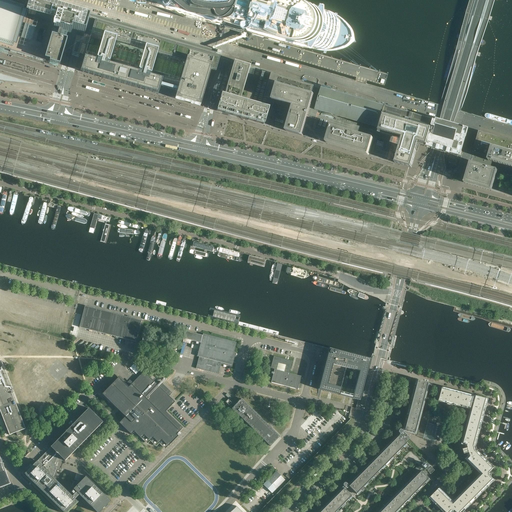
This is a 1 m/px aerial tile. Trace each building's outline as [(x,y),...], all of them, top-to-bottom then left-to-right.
[(89,20),(89,19),(31,2),(31,3),(18,0),(0,0),(0,47),(0,48),(45,61),(46,60),(53,62),(53,63),(54,63),(54,64),(55,64),(56,64),(57,63),(60,64),(67,39),(66,39),(67,33),(71,34),(73,29),(85,33),(89,20)] [(215,71),(219,57),(94,21),(85,51),(80,71),(157,93),(200,106),(210,70),(215,71)] [(244,85),(250,66),(234,61),(228,80),(244,85)] [(309,115),(315,95),(312,94),(314,86),(272,74),(265,97),(273,100),(294,106),(293,110),(290,119),(289,119),(288,122),(289,122),(286,131),(303,136),(305,127),(307,127),(307,124),(306,124),(309,115)] [(240,100),(242,93),(244,85),(228,80),(224,95),(221,95),(216,111),(219,112),(248,120),(252,104),(240,100)] [(379,130),(386,106),(322,88),(315,110),(377,128),(376,129),(379,130)] [(264,124),(268,108),(252,104),(248,120),(264,125),(264,124)] [(426,146),(434,120),(386,106),(379,130),(378,132),(402,139),(401,142),(395,163),(411,168),(417,147),(418,144),(426,146)] [(461,156),(469,129),(454,124),(450,123),(446,122),(441,120),(439,120),(435,119),(435,121),(434,120),(426,146),(431,148),(433,148),(438,150),(442,151),(445,152),(461,156)] [(369,155),(373,139),(373,138),(331,126),(326,142),(326,143),(327,143),(368,155),(369,155)] [(511,141),(479,132),(473,153),(489,158),(488,161),(501,164),(501,165),(511,168),(511,167),(511,141)] [(491,190),(496,173),(497,170),(470,163),(464,183),(491,190)] [(13,194),(9,214),(9,215),(9,216),(10,216),(11,216),(11,217),(12,217),(12,216),(13,216),(13,215),(14,215),(18,195),(18,194),(18,193),(17,193),(16,192),(15,192),(15,193),(14,193),(14,194),(13,194)] [(20,203),(35,207),(36,207),(37,207),(37,206),(37,205),(37,204),(36,204),(21,199),(20,199),(19,199),(19,200),(19,201),(19,202),(19,203),(20,203)] [(43,202),(43,203),(38,223),(38,224),(39,224),(39,225),(40,225),(41,225),(42,224),(43,224),(47,204),(47,203),(47,202),(46,201),(45,201),(44,201),(44,202),(43,202)] [(57,208),(52,227),(52,228),(52,229),(53,229),(54,229),(55,229),(55,228),(60,209),(61,206),(60,206),(60,205),(59,205),(58,205),(58,206),(57,208)] [(66,216),(68,219),(84,224),(87,223),(88,220),(85,218),(69,213),(66,215),(66,216)] [(90,217),(89,222),(108,227),(109,222),(90,217)] [(112,219),(111,220),(106,240),(107,241),(108,241),(109,241),(110,241),(115,221),(115,220),(114,220),(114,219),(113,219),(112,219)] [(119,223),(119,224),(139,228),(140,228),(140,227),(141,227),(141,226),(140,225),(139,225),(120,220),(119,220),(118,220),(118,221),(117,221),(117,222),(118,223),(119,223)] [(144,233),(166,238),(167,238),(168,238),(168,237),(168,236),(169,236),(168,235),(168,234),(167,234),(167,233),(145,228),(144,228),(143,228),(143,229),(142,229),(142,230),(142,231),(143,231),(143,232),(144,232),(144,233)] [(171,238),(190,243),(191,243),(191,242),(191,241),(191,240),(190,240),(172,234),(171,234),(171,235),(170,235),(170,236),(169,236),(169,237),(170,237),(170,238),(171,238)] [(193,242),(192,247),(213,253),(214,248),(193,242)] [(171,246),(187,251),(188,251),(189,250),(189,249),(189,248),(189,247),(188,247),(173,243),(172,243),(171,243),(171,244),(170,244),(170,245),(171,245),(171,246)] [(217,248),(216,250),(218,252),(240,258),(245,256),(241,253),(220,248),(217,248)] [(219,257),(238,262),(239,262),(240,262),(241,262),(241,261),(242,261),(242,260),(241,259),(240,258),(239,258),(220,253),(220,252),(219,252),(219,253),(218,253),(218,254),(217,254),(217,255),(217,256),(218,257),(219,257)] [(249,256),(247,263),(265,268),(266,261),(249,256)] [(268,264),(266,269),(280,273),(283,272),(284,271),(281,268),(268,264)] [(288,275),(304,279),(310,276),(306,271),(290,267),(289,267),(288,267),(287,267),(287,268),(286,268),(285,269),(285,270),(285,271),(285,272),(286,273),(286,274),(287,274),(287,275),(288,275)] [(330,278),(330,277),(314,273),(313,273),(312,274),(312,275),(312,276),(313,276),(329,281),(330,281),(330,280),(331,280),(331,279),(330,278)] [(333,283),(345,289),(348,290),(349,288),(347,287),(334,280),(333,280),(332,280),(332,281),(332,282),(332,283),(333,283)] [(350,290),(349,291),(348,291),(348,292),(349,292),(349,293),(350,294),(351,294),(351,295),(352,295),(367,300),(368,300),(369,300),(369,299),(370,299),(370,298),(370,297),(370,296),(369,296),(368,296),(353,290),(352,290),(351,290),(350,290)] [(79,327),(136,342),(141,320),(85,306),(79,327)] [(383,310),(392,312),(402,314),(403,314),(404,313),(404,312),(403,311),(402,310),(384,306),(383,306),(382,306),(381,307),(381,308),(382,309),(383,310)] [(201,343),(202,335),(185,331),(183,338),(201,343)] [(377,331),(375,337),(374,342),(374,343),(374,344),(375,344),(392,349),(392,348),(393,348),(394,348),(397,336),(396,336),(377,331)] [(203,334),(202,335),(201,343),(197,356),(199,357),(196,368),(218,374),(220,369),(220,367),(221,363),(231,365),(236,342),(203,334)] [(156,340),(150,338),(143,337),(142,342),(141,345),(154,348),(156,340)] [(370,359),(329,348),(318,390),(357,400),(359,400),(370,359)] [(268,378),(272,379),(271,383),(286,387),(290,388),(297,390),(301,376),(289,374),(290,371),(292,363),(293,361),(288,360),(287,360),(286,359),(285,359),(274,356),(272,364),(271,366),(268,378)] [(136,374),(140,370),(134,364),(130,368),(136,374)] [(0,410),(9,434),(9,435),(16,432),(17,435),(18,436),(19,436),(20,436),(20,435),(20,434),(20,433),(19,431),(24,429),(25,429),(11,391),(2,367),(0,367),(0,410)] [(165,412),(175,402),(169,396),(172,393),(160,381),(157,384),(144,372),(129,387),(118,377),(102,394),(126,417),(119,423),(131,435),(134,431),(146,442),(149,439),(156,446),(159,443),(163,447),(182,428),(165,412)] [(414,433),(428,383),(417,380),(404,430),(408,431),(414,433)] [(448,402),(450,391),(448,390),(447,390),(443,389),(442,389),(440,400),(448,402)] [(455,404),(458,393),(450,391),(451,391),(450,391),(448,402),(455,404)] [(463,406),(466,395),(458,393),(455,404),(463,406)] [(471,408),(474,397),(466,395),(463,406),(471,408)] [(488,485),(494,479),(490,475),(490,473),(494,469),(476,451),(474,446),(475,446),(487,399),(476,396),(464,443),(467,444),(467,445),(468,448),(464,449),(465,454),(470,453),(470,456),(471,457),(468,459),(483,474),(480,478),(463,495),(454,503),(454,504),(450,501),(443,508),(446,511),(453,511),(454,510),(455,511),(456,511),(461,511),(471,503),(471,502),(488,485)] [(270,427),(241,399),(239,401),(239,400),(237,402),(238,402),(232,408),(270,446),(280,437),(270,427)] [(51,447),(59,455),(65,461),(70,456),(103,422),(89,408),(51,447)] [(383,511),(422,472),(425,475),(428,472),(430,474),(434,470),(426,462),(408,444),(407,443),(405,441),(407,440),(409,438),(401,430),(400,430),(399,430),(399,431),(398,431),(398,432),(399,432),(400,434),(364,470),(348,486),(346,483),(345,483),(344,483),(344,484),(343,484),(343,485),(344,485),(347,488),(345,490),(344,488),(320,511),(383,511)] [(58,455),(59,455),(51,447),(50,447),(41,457),(40,458),(37,461),(53,477),(54,477),(57,470),(59,470),(60,469),(60,468),(55,466),(59,455),(58,455)] [(0,457),(0,490),(7,487),(6,485),(10,484),(0,457)] [(67,511),(78,502),(75,499),(72,496),(53,477),(37,461),(24,474),(63,511),(67,511)] [(262,486),(271,494),(285,480),(276,472),(262,486)] [(395,511),(421,486),(428,479),(425,475),(422,472),(383,511),(395,511)] [(73,489),(76,492),(77,492),(79,494),(96,511),(99,511),(105,506),(111,501),(86,476),(73,489)] [(437,503),(445,495),(441,492),(441,491),(439,489),(431,497),(437,503)] [(443,508),(450,501),(445,495),(437,503),(443,508)]
